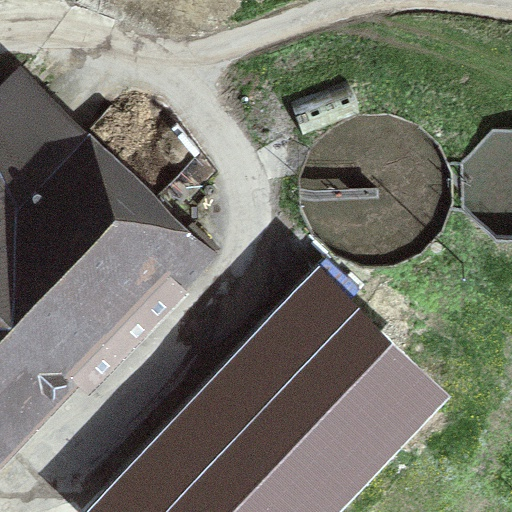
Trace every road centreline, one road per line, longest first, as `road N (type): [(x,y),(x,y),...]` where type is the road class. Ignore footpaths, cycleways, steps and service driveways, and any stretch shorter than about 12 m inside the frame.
road 1 (track): [(0,506),(35,494),(112,435),(187,364),(240,291),(252,214),(242,176),(196,102),(157,63)]
road 2 (track): [(370,0),(321,7),(157,63),(66,38),(0,40)]
